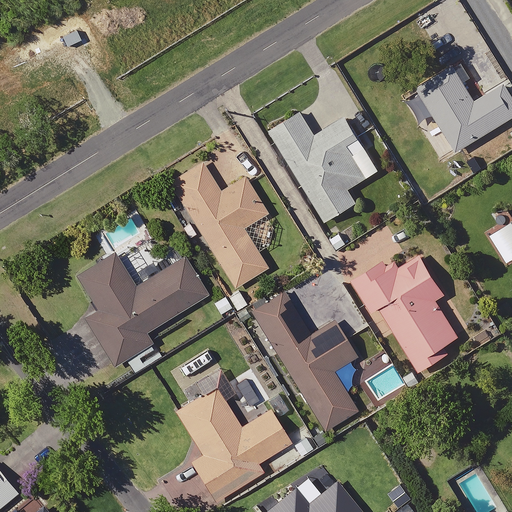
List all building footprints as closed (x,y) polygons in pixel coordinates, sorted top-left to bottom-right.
[(477,102),(457,69),(406,99),(444,161),(511,119),(511,92),(507,84),(477,102)] [(318,135),(303,111),(271,131),(328,224),(359,205),(350,190),(381,171),(348,117),(318,135)] [(275,224),(227,145),(169,181),(235,289),(269,268),(251,239),(275,224)] [(116,365),(126,359),(136,375),(148,368),(137,352),(151,343),(146,335),(207,295),(183,258),(136,288),(115,254),(79,277),(100,311),(87,320),(116,365)] [(446,295),(421,255),(393,272),(387,262),(355,281),(375,314),(383,309),(422,373),(450,356),(445,348),(461,339),(437,300),(446,295)] [(312,336),(286,292),(254,312),(326,430),(357,411),(332,371),(357,355),(336,321),(312,336)] [(235,309),(225,293),(210,302),(220,318),(235,309)] [(242,428),(218,388),(178,413),(204,455),(193,461),(217,502),(265,472),(259,464),(293,443),(272,409),(242,428)] [(0,510),(21,494),(0,467),(0,510)]
